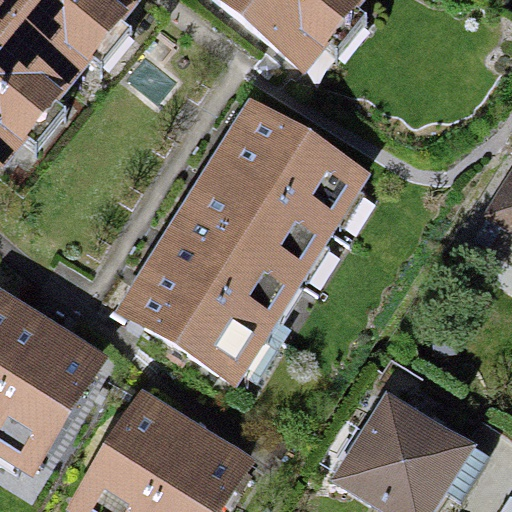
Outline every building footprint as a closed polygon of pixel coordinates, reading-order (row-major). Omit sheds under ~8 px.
[(0,0),(0,164),(131,8),(121,0),(0,0)] [(357,0),(217,0),(305,69),(357,0)] [(207,194),(175,246),(146,292),(129,321),(231,384),(357,182),(252,118),(236,146),(207,194)] [(511,195),(496,225),(511,234),(511,195)] [(0,311),(0,450),(33,471),(95,369),(73,355),(21,324),(0,311)] [(220,454),(172,426),(140,407),(77,511),(217,511),(244,468),(220,454)] [(465,466),(388,415),(340,491),(373,511),(434,511),(446,494),(465,466)]
